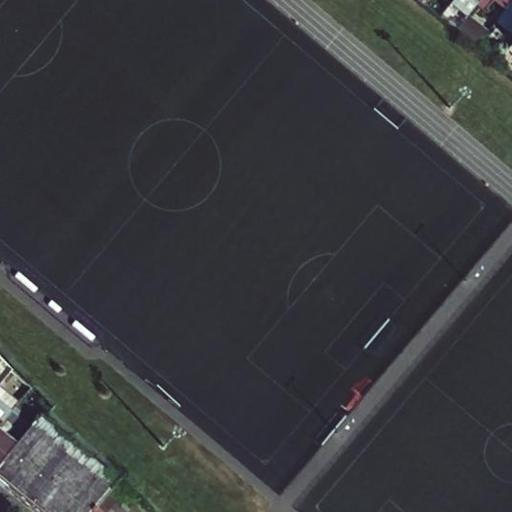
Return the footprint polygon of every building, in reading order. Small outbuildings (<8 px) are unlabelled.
[(479,0),(453,0),(469,13),(479,0)] [(496,20),(511,0),(479,0),(469,13),(456,28),(476,44),(496,20)] [(511,0),(496,20),(506,29),(511,23),(511,0)] [(0,423),(8,414),(16,405),(0,391),(0,423)] [(8,414),(0,423),(0,461),(28,431),(8,414)] [(39,418),(28,431),(0,461),(0,483),(34,511),(90,511),(95,507),(104,497),(117,482),(39,418)] [(120,511),(125,511),(136,499),(117,482),(104,497),(120,511)] [(120,511),(104,497),(95,507),(101,511),(120,511)]
